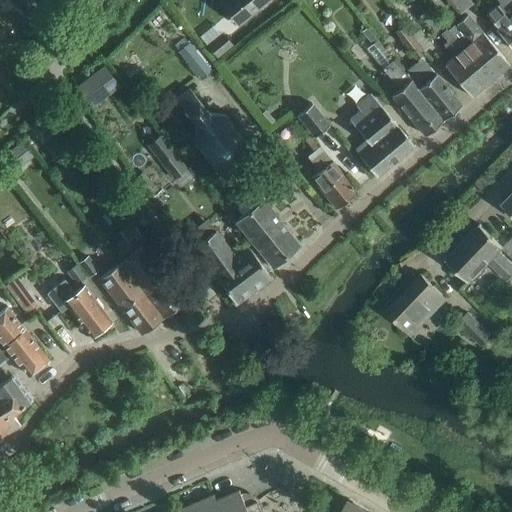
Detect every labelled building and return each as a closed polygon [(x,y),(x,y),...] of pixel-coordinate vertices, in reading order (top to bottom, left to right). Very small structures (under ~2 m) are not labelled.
[(221,0),(221,1),(233,16),(240,25),(271,0),(221,0)] [(450,0),(459,12),(472,2),(470,0),(450,0)] [(511,0),(499,0),(500,1),(500,0),(500,1),(503,3),(498,7),(507,18),(506,18),(510,28),(511,25),(511,0)] [(486,12),(506,36),(511,43),(511,25),(510,28),(506,18),(507,18),(498,7),(503,3),(500,1),(486,12)] [(428,5),(418,13),(433,31),(443,23),(428,5)] [(448,27),(447,28),(490,79),(510,62),(497,47),(467,14),(457,23),(450,29),(448,27)] [(411,17),(403,23),(424,47),(431,41),(411,17)] [(403,23),(395,30),(417,56),(425,49),(424,47),(403,23)] [(447,62),(459,80),(472,95),(490,79),(447,28),(441,33),(448,40),(444,44),(454,55),(447,62)] [(233,44),(224,32),(208,44),(217,56),(233,44)] [(188,43),(179,50),(201,78),(210,71),(188,43)] [(391,92),(413,118),(426,134),(443,119),(394,58),(393,59),(379,43),(369,51),(399,86),(391,92)] [(395,58),(394,58),(443,119),(462,103),(437,73),(423,57),(405,71),(395,58)] [(105,65),(78,86),(93,105),(119,85),(105,65)] [(190,87),(176,98),(196,122),(194,139),(223,174),(240,176),(262,158),(255,149),(226,113),(209,111),(190,87)] [(414,143),(383,104),(380,105),(370,93),(356,104),(360,109),(350,117),(367,139),(356,148),(361,154),(360,155),(377,175),(414,143)] [(315,136),(330,123),(313,102),(298,115),(315,136)] [(52,107),(30,124),(43,140),(64,124),(52,107)] [(18,136),(6,146),(16,159),(28,149),(18,136)] [(312,176),(325,192),(337,208),(358,191),(345,176),(332,159),(321,145),(319,146),(317,143),(311,148),(313,151),(308,155),(320,170),(312,176)] [(188,168),(175,152),(163,161),(175,178),(188,168)] [(511,193),(503,202),(511,210),(511,193)] [(234,221),(259,250),(272,265),(300,242),(287,226),(261,196),(234,221)] [(235,255),(222,237),(210,221),(199,230),(205,238),(195,245),(237,302),(271,276),(259,260),(248,245),(235,255)] [(121,231),(131,244),(142,235),(132,222),(121,231)] [(446,259),(461,272),(468,280),(487,261),(505,280),(511,273),(511,264),(497,250),(503,245),(495,237),(480,223),(446,259)] [(121,262),(164,317),(185,301),(143,245),(127,257),(121,262)] [(88,255),(79,261),(89,275),(98,268),(88,255)] [(74,265),(65,271),(75,284),(84,277),(74,265)] [(131,317),(143,333),(162,318),(121,266),(102,281),(131,317)] [(422,273),(386,310),(412,334),(447,297),(422,273)] [(69,305),(92,335),(112,320),(100,304),(82,284),(74,291),(64,280),(49,294),(61,310),(69,305)] [(0,362),(12,353),(28,374),(49,357),(12,312),(7,305),(0,310),(0,362)] [(457,321),(481,343),(490,333),(466,311),(457,321)] [(0,436),(20,424),(13,412),(30,401),(12,376),(0,384),(0,436)] [(263,511),(258,500),(248,505),(240,489),(218,499),(215,493),(183,507),(184,508),(173,511),(172,511),(171,511),(263,511)] [(369,511),(348,500),(341,511),(369,511)]
